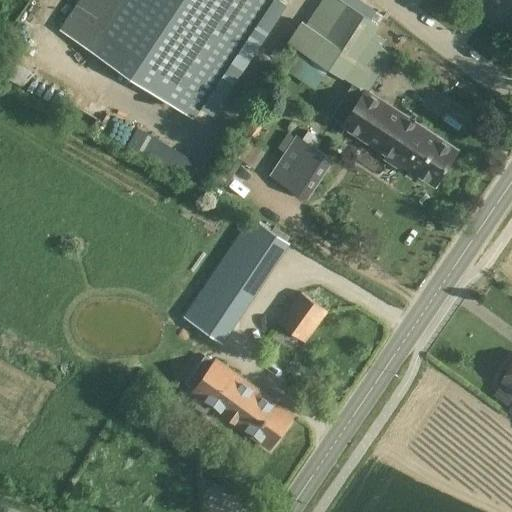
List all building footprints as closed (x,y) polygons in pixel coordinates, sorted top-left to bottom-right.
[(79,0),(72,12),(206,101),(272,0),(79,0)] [(299,49),(287,68),(315,87),(321,78),(328,67),(353,83),(354,82),(368,91),(370,87),(391,53),(381,46),(385,40),(373,33),(379,23),(342,0),(322,0),(307,24),(302,21),(288,42),(299,49)] [(3,75),(22,87),(31,72),(12,60),(3,75)] [(457,150),(368,91),(354,82),(353,83),(330,117),(343,125),(343,124),(435,184),(457,150)] [(231,152),(241,159),(275,103),(266,97),(231,152)] [(180,180),(192,158),(135,126),(123,149),(180,180)] [(295,136),(270,174),(308,199),(332,160),(295,136)] [(222,342),(286,244),(289,241),(250,215),(184,316),(222,342)] [(279,321),(306,342),(327,311),(300,291),(296,296),(286,290),(272,310),(282,317),(279,321)] [(215,360),(193,392),(270,447),(292,416),(215,360)] [(511,360),(511,361),(507,367),(507,371),(502,379),(511,386),(511,360)]
